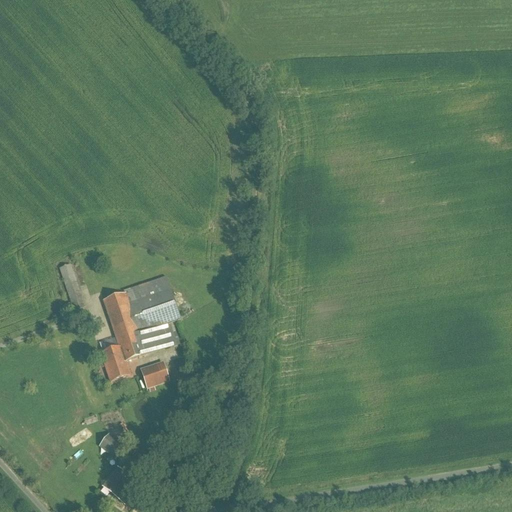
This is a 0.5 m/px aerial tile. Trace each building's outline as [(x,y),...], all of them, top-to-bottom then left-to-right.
[(135,266),(136,261),(135,256),(132,252),(128,250),(123,249),(119,250),(115,252),(112,256),(111,261),(112,266),(115,270),(119,272),(124,273),(129,272),(133,270),(135,266)] [(85,309),(70,267),(60,270),(72,305),(66,307),(69,315),(85,309)] [(125,296),(128,306),(171,291),(165,276),(123,291),(125,296)] [(126,364),(146,357),(138,336),(173,324),(181,321),(171,291),(128,306),(125,296),(104,303),(120,349),(126,364)] [(173,324),(138,336),(146,357),(180,346),(173,324)] [(120,349),(101,355),(111,385),(131,378),(126,364),(120,349)] [(164,365),(141,373),(147,391),(170,383),(164,365)] [(125,449),(110,437),(100,448),(116,461),(125,449)] [(119,500),(126,492),(133,483),(119,472),(105,489),(119,500)] [(126,492),(119,500),(124,505),(132,496),(126,492)]
